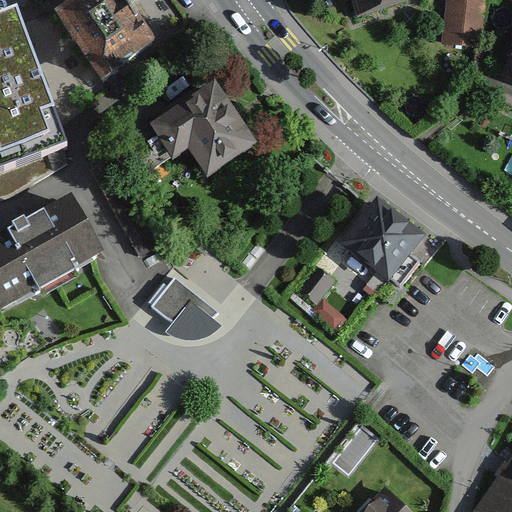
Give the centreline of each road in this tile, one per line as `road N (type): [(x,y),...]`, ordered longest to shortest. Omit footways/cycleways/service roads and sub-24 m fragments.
road 1 (primary): [(511,250),(378,152),(242,0)]
road 2 (residential): [(0,217),(75,174),(135,289)]
road 3 (residential): [(511,377),(466,447),(455,511)]
